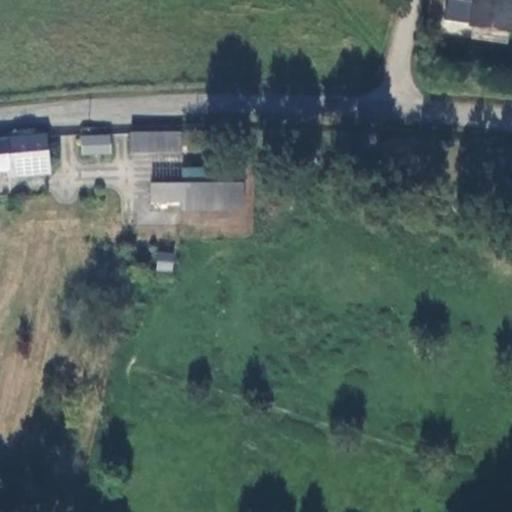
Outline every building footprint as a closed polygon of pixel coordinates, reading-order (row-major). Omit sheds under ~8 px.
[(477,1),(468,0),(447,0),(443,23),(473,28),(477,1)] [(511,18),(511,0),(477,0),(477,1),(473,28),(509,34),(511,18)] [(181,135),(128,133),(127,154),(180,156),(181,135)] [(44,135),(0,139),(3,171),(5,170),(6,176),(48,172),(44,135)] [(108,135),(80,136),(80,154),(108,153),(108,135)] [(148,203),(178,204),(178,184),(148,184),(148,203)] [(178,184),(178,204),(178,206),(241,207),(241,185),(178,184)] [(157,252),(155,271),(171,272),(173,254),(157,252)]
